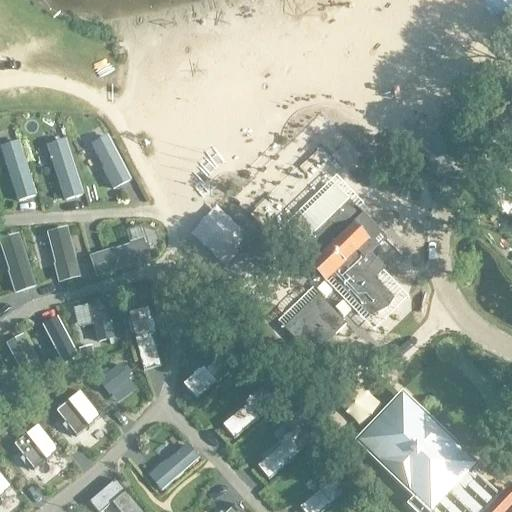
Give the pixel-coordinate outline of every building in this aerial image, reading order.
[(104,175),(112,190),(130,181),(108,138),(102,141),(100,141),(93,144),(91,149),(95,156),(97,156),(104,169),(108,170),(107,174),(104,175)] [(59,145),(57,144),(49,146),(47,150),(49,158),(51,159),(63,196),(80,191),(65,143),(59,145)] [(17,198),(33,193),(18,144),(12,146),(10,145),(2,148),(0,151),(3,159),(5,160),(17,198)] [(324,153),(303,175),(299,172),(274,198),(295,218),(341,169),(324,153)] [(511,196),(498,186),(486,202),(496,209),(495,211),(501,215),(503,214),(506,216),(507,214),(511,218),(511,196)] [(395,300),(376,281),(386,271),(371,255),(387,240),(359,211),(358,212),(349,202),(348,202),(334,188),(287,234),(301,248),(300,249),(370,320),(389,310),(395,300)] [(50,235),(48,238),(50,246),(52,247),(56,261),(58,263),(57,267),(55,267),(59,284),(77,280),(65,233),(60,234),(58,233),(50,235)] [(2,242),(0,245),(2,253),(4,254),(9,268),(12,270),(11,273),(8,274),(15,295),(33,289),(16,239),(11,241),(9,239),(2,242)] [(112,252),(93,258),(99,276),(147,259),(146,254),(147,252),(144,244),(140,242),(133,245),(132,247),(118,252),(116,255),(113,254),(112,252)] [(34,286),(49,283),(43,253),(28,255),(34,286)] [(318,297),(284,330),(309,356),(343,323),(318,297)] [(147,313),(128,318),(144,373),(161,368),(151,336),(153,336),(152,332),(154,331),(152,324),(150,325),(147,313)] [(90,341),(124,330),(120,319),(87,329),(90,341)] [(216,349),(230,342),(223,328),(209,334),(216,349)] [(55,346),(74,378),(87,371),(68,339),(55,346)] [(194,378),(185,387),(197,401),(241,365),(230,351),(204,373),(203,371),(200,374),(199,372),(193,377),(194,378)] [(249,407),(223,428),(234,441),(278,404),(266,390),(256,398),(255,396),(249,401),(250,403),(247,405),(249,407)] [(223,417),(242,401),(233,391),(214,407),(223,417)] [(80,392),(55,412),(75,438),(88,428),(89,429),(94,425),(94,424),(101,418),(80,392)] [(511,511),(511,502),(505,496),(501,500),(467,467),(471,463),(408,403),(404,407),(400,403),(365,439),(369,443),(365,447),(418,498),(409,506),(415,511),(511,511)] [(38,426),(13,446),(33,472),(46,462),(47,463),(53,459),(52,458),(59,452),(38,426)] [(283,447),(258,469),(269,482),(313,445),(300,430),(291,438),(289,437),(284,442),(285,443),(282,446),(283,447)] [(158,462),(157,460),(143,471),(156,486),(193,454),(189,450),(189,447),(184,441),(180,441),(174,446),(174,448),(162,458),(162,461),(158,462)] [(312,461),(278,484),(286,496),(320,473),(312,461)] [(0,475),(0,500),(5,496),(12,490),(0,475)] [(320,493),(300,510),(301,511),(324,511),(350,491),(337,476),(327,484),(326,483),(320,487),(322,489),(319,491),(320,493)] [(141,511),(115,481),(89,504),(95,511),(103,511),(111,505),(117,511),(141,511)]
